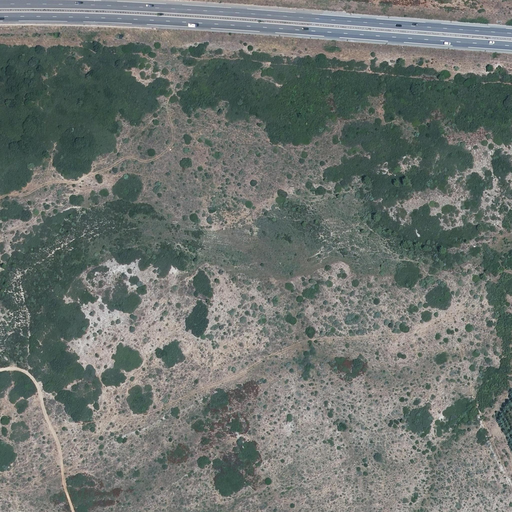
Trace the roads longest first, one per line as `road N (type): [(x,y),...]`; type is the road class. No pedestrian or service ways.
road 1 (motorway): [(511,33),(144,5),(0,3)]
road 2 (motorway): [(0,18),(511,46)]
road 3 (track): [(0,369),(19,369),(36,382),(72,511)]
